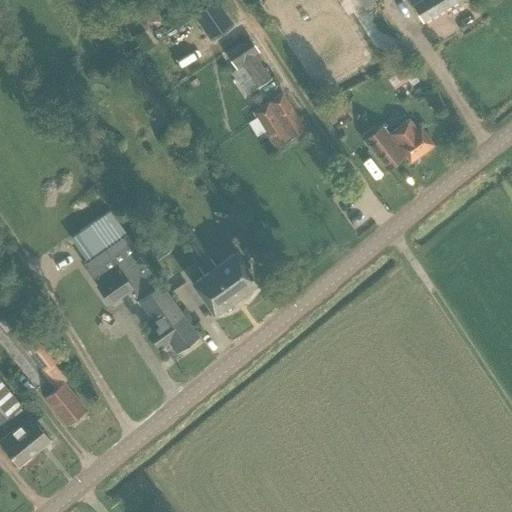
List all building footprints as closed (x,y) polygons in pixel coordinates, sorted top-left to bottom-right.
[(233,24),(216,0),(213,0),(193,14),(210,40),(233,24)] [(359,0),(365,9),(375,4),(372,0),(359,0)] [(408,0),(423,23),(461,0),(408,0)] [(272,79),(256,56),(244,65),(260,88),(272,79)] [(414,72),(406,78),(412,87),(421,81),(414,72)] [(282,94),(253,112),(276,149),(306,130),(282,94)] [(328,105),(338,119),(352,109),(342,95),(328,105)] [(386,171),(406,156),(411,163),(434,146),(420,128),(417,130),(409,120),(390,135),(383,126),(377,131),(373,126),(361,136),(364,140),(364,141),(386,171)] [(384,191),(393,183),(380,168),(372,176),(384,191)] [(129,236),(86,264),(100,284),(99,285),(110,302),(132,288),(139,300),(138,300),(157,325),(148,332),(160,349),(169,342),(177,353),(199,337),(161,285),(162,285),(129,236)] [(205,275),(192,284),(214,315),(258,283),(236,252),(215,267),(211,262),(201,269),(205,275)] [(63,382),(66,380),(53,364),(58,360),(17,308),(4,319),(12,330),(6,335),(39,375),(42,372),(48,379),(37,388),(45,397),(44,397),(67,425),(86,410),(63,382)] [(0,423),(21,406),(0,380),(0,423)] [(30,416),(0,440),(0,443),(18,466),(50,440),(30,416)]
